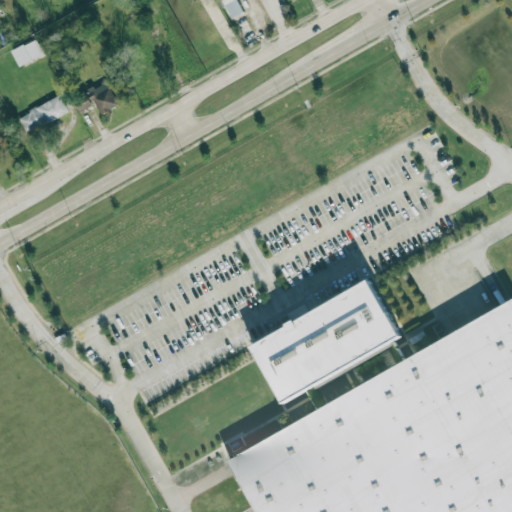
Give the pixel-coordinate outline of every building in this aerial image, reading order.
[(221,0),(230,18),(242,13),(236,0),(221,0)] [(12,51),(20,66),(44,53),(36,38),(12,51)] [(118,93),(113,96),(105,81),(88,90),(101,114),(123,102),(118,93)] [(80,112),(94,104),(87,93),(73,100),(80,112)] [(17,115),(25,132),(68,113),(61,96),(17,115)] [(251,347),(284,405),(400,340),(368,282),(251,347)] [(511,511),(511,297),(227,458),(257,511),(511,511)]
